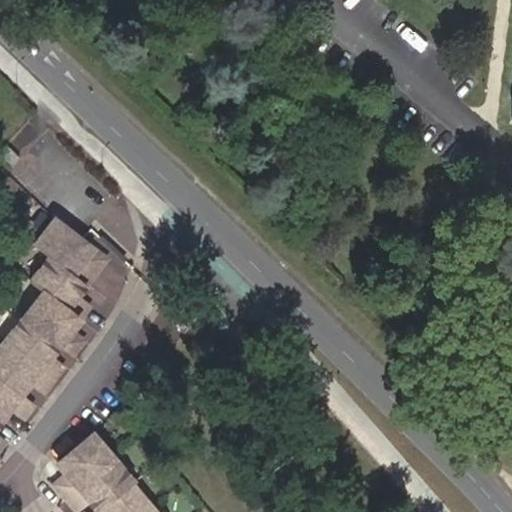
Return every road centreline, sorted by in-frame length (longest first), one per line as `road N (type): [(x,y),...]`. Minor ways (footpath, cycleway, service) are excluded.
road 1 (tertiary): [(208,221),(502,511)]
road 2 (residential): [(208,221),(154,272),(117,340),(8,477)]
road 3 (tertiary): [(0,18),(208,221)]
